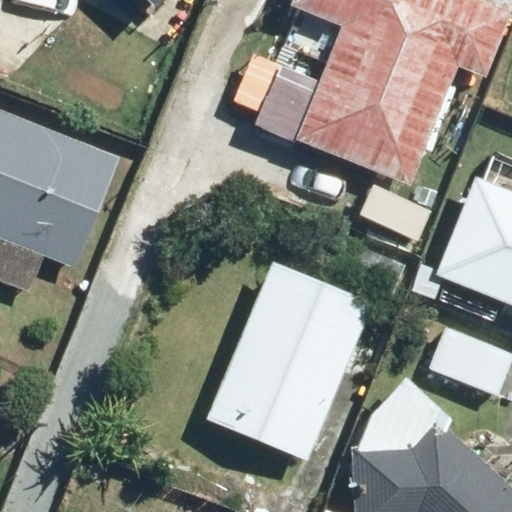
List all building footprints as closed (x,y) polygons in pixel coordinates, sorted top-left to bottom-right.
[(126,0),(143,16),(158,0),(126,0)] [(509,7),(488,0),(281,0),(277,12),(331,32),(290,142),(410,187),(455,66),(483,76),(509,7)] [(122,156),(0,111),(0,294),(28,305),(40,272),(75,285),(122,156)] [(511,200),(467,184),(437,262),(418,255),(402,298),(429,309),(438,287),(511,315),(511,200)] [(399,266),(342,245),(328,282),(385,303),(399,266)] [(366,306),(263,268),(201,435),(304,473),(366,306)] [(511,358),(511,353),(442,324),(420,376),(492,407),(511,358)] [(447,427),(397,381),(350,433),(331,493),(350,499),(347,511),(511,511),(511,503),(439,435),(447,427)]
